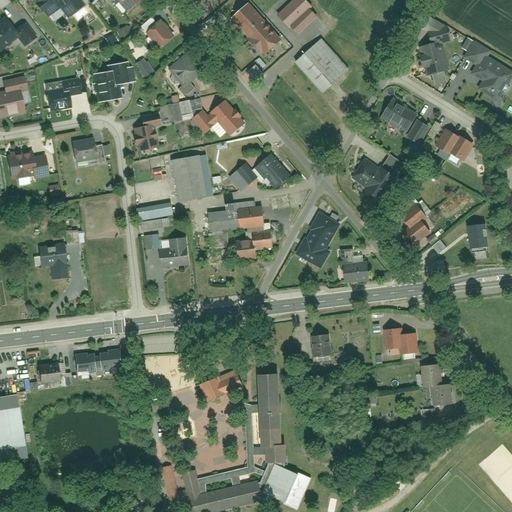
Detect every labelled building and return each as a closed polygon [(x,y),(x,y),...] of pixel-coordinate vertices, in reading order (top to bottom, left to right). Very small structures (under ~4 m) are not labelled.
[(30,0),(41,14),(59,0),(30,0)] [(75,0),(59,0),(54,4),(63,15),(78,3),(75,0)] [(222,4),(219,0),(205,0),(195,9),(204,19),(222,4)] [(280,34),(246,0),(245,0),(230,14),(264,50),(280,34)] [(310,0),(309,0),(288,0),(279,9),(289,20),(310,0)] [(156,44),(169,33),(156,18),(143,29),(156,44)] [(66,30),(72,26),(68,20),(62,24),(66,30)] [(139,33),(145,27),(139,20),(133,26),(139,33)] [(17,21),(8,29),(19,44),(29,36),(17,21)] [(4,40),(11,34),(2,22),(0,22),(0,44),(1,45),(5,42),(4,40)] [(428,71),(446,66),(440,42),(449,40),(447,32),(429,36),(431,42),(421,44),(428,71)] [(350,63),(321,33),(295,58),(324,88),(350,63)] [(487,46),(469,36),(459,54),(470,61),(465,70),(477,77),(471,86),(496,101),(511,73),(511,66),(484,50),(487,46)] [(185,51),(168,66),(182,82),(199,66),(185,51)] [(143,78),(154,73),(148,58),(137,63),(143,78)] [(110,62),(114,81),(125,79),(122,60),(110,62)] [(95,100),(116,96),(111,68),(90,72),(95,100)] [(0,112),(21,108),(16,87),(23,86),(20,71),(0,75),(0,85),(0,87),(0,86),(0,112)] [(60,79),(62,91),(67,90),(78,88),(76,76),(60,79)] [(193,84),(187,78),(178,86),(184,93),(193,84)] [(48,109),(70,105),(67,90),(62,91),(60,79),(45,82),(46,89),(44,90),(48,109)] [(412,110),(390,96),(379,113),(400,127),(412,110)] [(188,98),(167,103),(170,116),(191,111),(188,98)] [(244,120),(225,98),(203,116),(222,139),(244,120)] [(201,132),(210,125),(198,110),(189,118),(201,132)] [(138,115),(140,126),(158,122),(156,111),(138,115)] [(154,146),(149,124),(131,128),(136,150),(154,146)] [(454,132),(441,124),(430,141),(442,149),(454,132)] [(470,140),(455,130),(444,147),(459,157),(470,140)] [(71,161),(93,157),(91,145),(90,140),(68,144),(71,161)] [(98,144),(91,145),(93,157),(94,162),(101,161),(98,144)] [(29,146),(2,149),(5,172),(29,169),(30,175),(47,172),(44,150),(30,152),(29,146)] [(272,151),(257,164),(276,187),(292,173),(272,151)] [(199,155),(172,160),(180,204),(208,198),(199,155)] [(405,166),(391,155),(382,168),(396,179),(405,166)] [(380,170),(366,160),(353,179),(367,188),(366,190),(382,201),(397,179),(396,179),(382,168),(381,168),(380,170)] [(262,181),(267,176),(258,166),(254,169),(247,161),(236,170),(249,185),(259,177),(262,181)] [(53,196),(63,195),(62,185),(52,185),(53,196)] [(415,204),(420,200),(415,193),(410,198),(415,204)] [(226,210),(210,212),(211,228),(254,224),(255,231),(266,230),(264,205),(236,208),(236,201),(225,202),(226,210)] [(176,202),(141,208),(143,221),(178,214),(176,202)] [(432,214),(422,202),(407,214),(416,226),(432,214)] [(322,211),(300,255),(326,268),(335,251),(332,249),(345,223),(322,211)] [(437,230),(427,218),(411,231),(421,243),(437,230)] [(147,222),(139,223),(140,231),(147,230),(147,222)] [(486,224),(468,226),(471,253),(489,251),(486,224)] [(276,248),(275,230),(252,231),(252,234),(238,235),(240,261),(258,260),(258,249),(276,248)] [(75,232),(62,234),(64,250),(78,248),(75,232)] [(76,233),(77,242),(87,242),(87,232),(76,233)] [(440,232),(434,237),(438,242),(444,237),(440,232)] [(157,234),(149,235),(151,249),(159,247),(157,234)] [(172,250),(158,251),(160,267),(189,264),(186,238),(171,239),(172,250)] [(442,253),(449,247),(443,241),(437,246),(442,253)] [(357,246),(347,248),(350,283),(375,280),(373,261),(359,263),(357,246)] [(62,249),(32,254),(36,272),(46,270),(49,287),(64,284),(62,269),(66,268),(62,249)] [(402,326),(386,327),(388,348),(403,347),(404,354),(420,353),(418,332),(403,333),(402,326)] [(329,333),(311,335),(314,362),(333,359),(329,333)] [(74,355),(77,378),(124,372),(121,349),(74,355)] [(57,360),(37,363),(40,380),(59,377),(57,360)] [(444,382),(441,361),(421,364),(424,384),(444,382)] [(70,368),(62,369),(64,383),(72,382),(70,368)] [(243,387),(235,370),(200,386),(208,403),(243,387)] [(285,467),(284,461),(286,461),(285,445),(281,445),(278,375),(260,376),(261,405),(252,406),(253,414),(261,413),(263,447),(254,448),(254,456),(267,455),(267,464),(269,465),(259,484),(258,481),(241,485),(239,477),(231,479),(233,487),(208,493),(206,485),(199,487),(196,470),(183,473),(190,511),(218,511),(264,501),(264,499),(271,498),(298,510),(312,478),(285,467)] [(454,403),(451,381),(431,384),(433,406),(454,403)] [(24,407),(0,410),(0,453),(30,449),(24,407)]
